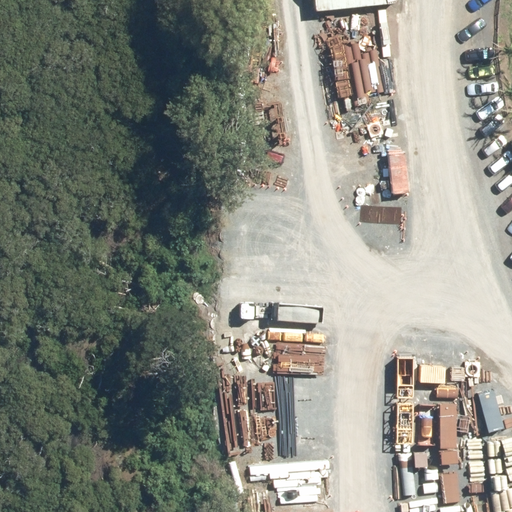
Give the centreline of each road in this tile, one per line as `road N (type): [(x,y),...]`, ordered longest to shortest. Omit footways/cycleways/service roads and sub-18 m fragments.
road 1 (track): [(511,395),(417,354),(354,308),(331,252),(308,0)]
road 2 (track): [(422,0),(422,45),(468,275),(511,333)]
